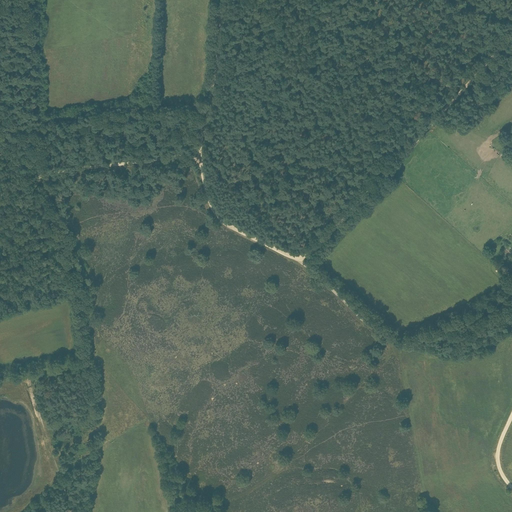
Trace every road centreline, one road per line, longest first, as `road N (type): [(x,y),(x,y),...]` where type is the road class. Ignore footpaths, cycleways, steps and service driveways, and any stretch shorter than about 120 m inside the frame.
road 1 (track): [(56,170),(56,197),(90,280),(89,347),(85,356),(27,372),(67,511)]
road 2 (track): [(301,260),(511,35)]
road 3 (track): [(511,295),(479,320),(402,342),(365,321),(301,260)]
road 4 (track): [(201,152),(56,170),(0,191)]
road 5 (track): [(201,152),(213,213),(301,260)]
road 6 (track): [(201,152),(219,0)]
